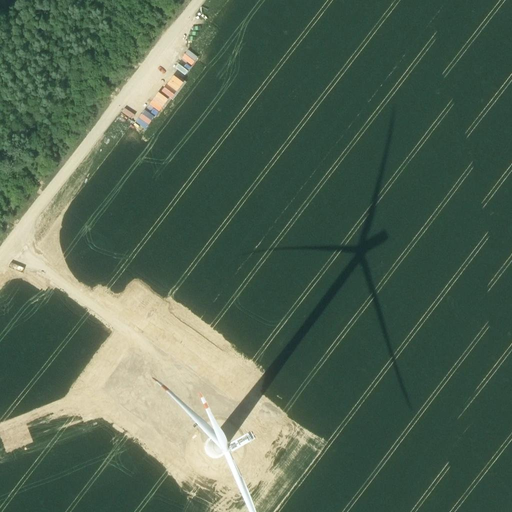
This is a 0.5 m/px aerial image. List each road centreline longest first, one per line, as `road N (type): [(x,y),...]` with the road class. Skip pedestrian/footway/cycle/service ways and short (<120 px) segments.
road 1 (track): [(192,0),(0,249)]
road 2 (track): [(1,247),(191,391)]
